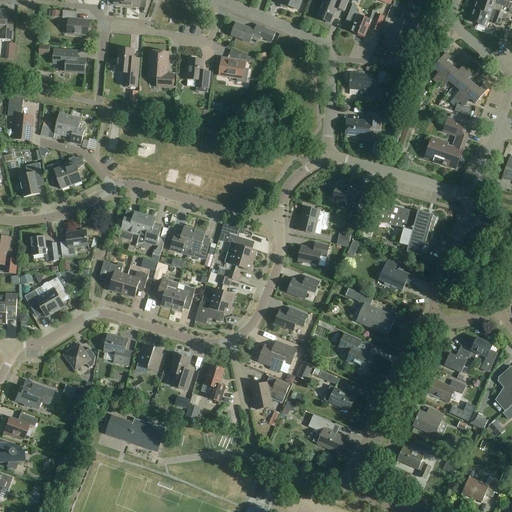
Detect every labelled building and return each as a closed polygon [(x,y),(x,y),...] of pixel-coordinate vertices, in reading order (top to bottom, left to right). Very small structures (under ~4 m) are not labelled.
[(127,0),(127,7),(140,8),(140,0),(145,0),(147,0),(146,0),(127,0)] [(250,0),(242,0),(240,6),(252,12),(257,3),(250,0)] [(301,2),(301,0),(281,0),(280,3),(298,11),(302,2),(301,2)] [(319,7),(310,4),(311,0),(304,0),(297,19),(313,24),(319,7)] [(344,12),(348,0),(336,0),(336,2),(330,0),(324,0),(317,18),(331,24),(337,9),(344,12)] [(493,10),(496,4),(503,7),(505,1),(504,0),(484,0),(475,0),(472,9),(502,19),(504,14),(493,10)] [(505,1),(503,7),(502,7),(510,10),(511,4),(505,1)] [(347,21),(355,24),(351,32),(358,35),(357,36),(364,38),(369,27),(371,28),(371,29),(378,32),(384,17),(373,13),(370,20),(358,16),(354,5),(347,21)] [(500,25),(502,19),(472,9),(468,21),(487,28),(489,21),(500,25)] [(0,11),(0,39),(12,40),(13,23),(8,22),(9,12),(0,11)] [(68,34),(88,36),(89,21),(76,20),(77,12),(63,11),(62,19),(69,20),(68,34)] [(424,12),(419,24),(423,26),(428,28),(429,25),(432,15),(425,13),(424,12)] [(417,43),(423,26),(419,24),(414,22),(410,33),(406,32),(406,31),(392,25),(384,45),(398,51),(404,37),(408,38),(407,39),(417,43)] [(236,23),(231,36),(250,44),(252,37),(259,40),(260,37),(266,40),(266,41),(271,43),(276,33),(269,30),(257,25),(254,31),(236,23)] [(428,28),(423,26),(417,43),(421,45),(428,28)] [(499,39),(506,42),(510,31),(503,29),(499,39)] [(376,49),(380,43),(372,36),(367,42),(376,49)] [(50,46),(40,46),(39,53),(50,54),(50,46)] [(118,49),(116,73),(124,74),(123,87),(137,88),(138,74),(132,74),(133,58),(134,50),(118,49)] [(54,51),(53,58),(53,64),(52,64),(60,65),(66,65),(65,72),(71,73),(71,75),(76,75),(76,73),(85,74),(86,60),(78,59),(74,59),(74,52),(61,51),(54,51)] [(157,88),(173,89),(174,74),(167,74),(169,53),(150,52),(148,78),(157,78),(157,88)] [(237,52),(234,60),(246,62),(249,63),(250,57),(237,52)] [(433,80),(438,85),(453,68),(447,63),(451,58),(446,54),(434,69),(439,73),(433,80)] [(183,79),(187,80),(197,81),(196,92),(208,93),(208,89),(210,73),(203,72),(204,61),(197,61),(196,59),(195,58),(192,58),(191,59),(190,60),(189,60),(187,73),(184,72),(183,79)] [(246,84),(248,76),(244,75),(246,62),(234,60),(222,58),(219,76),(237,79),(236,82),(246,84)] [(450,82),(455,86),(467,72),(463,68),(458,72),(453,68),(438,85),(443,89),(450,82)] [(455,98),(459,102),(474,85),(468,81),(472,76),(467,72),(455,86),(461,91),(455,98)] [(351,74),(349,90),(350,90),(350,95),(357,96),(357,90),(365,91),(364,96),(377,97),(377,99),(384,100),(385,86),(378,85),(378,91),(372,90),(373,76),(351,74)] [(474,85),(459,102),(464,107),(470,100),(476,104),(489,89),(484,85),(479,90),(474,85)] [(22,116),(23,106),(23,100),(10,97),(9,104),(8,116),(16,117),(14,139),(30,141),(33,117),(22,116)] [(457,105),(455,112),(458,113),(468,117),(471,109),(457,105)] [(41,136),(48,138),(53,139),(55,134),(65,137),(70,117),(59,114),(57,124),(51,123),(50,128),(47,128),(43,127),(41,136)] [(379,131),(380,115),(367,114),(366,121),(347,120),(346,137),(372,140),(373,130),(379,131)] [(70,117),(65,137),(72,138),(70,144),(81,146),(84,131),(79,130),(81,120),(70,117)] [(425,159),(456,170),(471,127),(448,119),(443,132),(457,137),(453,149),(447,147),(448,145),(432,139),(425,159)] [(405,128),(398,147),(405,149),(411,131),(405,128)] [(71,165),(65,167),(72,186),(82,182),(78,170),(85,164),(81,160),(73,158),(69,160),(71,165)] [(501,177),(511,181),(511,160),(507,159),(501,177)] [(19,176),(24,198),(39,195),(36,180),(43,178),(40,164),(26,167),(27,174),(19,176)] [(61,190),(72,186),(65,167),(59,169),(57,164),(47,168),(52,182),(58,180),(61,190)] [(344,210),(361,214),(364,203),(355,200),(358,192),(337,186),(333,199),(347,203),(344,210)] [(432,234),(436,219),(382,203),(376,221),(388,225),(388,228),(393,230),(394,226),(413,232),(412,236),(406,234),(403,242),(409,243),(407,253),(422,257),(429,233),(432,234)] [(303,208),(298,231),(314,234),(320,236),(321,231),(322,231),(323,226),(322,225),(325,213),(319,212),(319,211),(303,208)] [(133,234),(139,236),(145,216),(134,213),(133,219),(125,217),(119,238),(131,242),(133,234)] [(154,225),(155,223),(156,219),(145,216),(139,236),(140,236),(137,244),(139,244),(143,244),(144,243),(156,246),(160,234),(152,232),(154,225)] [(181,254),(187,256),(195,231),(184,228),(183,232),(182,234),(181,238),(175,236),(170,251),(181,254)] [(62,257),(69,256),(75,255),(74,248),(88,246),(86,231),(66,234),(67,242),(60,243),(62,257)] [(195,231),(187,256),(205,261),(209,246),(202,244),(205,234),(195,231)] [(236,246),(233,255),(254,261),(257,251),(243,247),(246,240),(230,235),(227,243),(236,246)] [(46,248),(44,236),(37,237),(37,238),(31,239),(32,249),(31,250),(32,257),(46,255),(47,260),(50,260),(51,262),(59,261),(56,243),(48,244),(49,248),(46,248)] [(0,264),(5,266),(4,273),(16,274),(18,260),(7,258),(10,239),(0,237),(0,264)] [(326,258),(329,247),(315,243),(314,249),(301,247),(298,262),(318,266),(321,257),(326,258)] [(224,263),(230,265),(250,271),(254,261),(233,255),(227,253),(224,263)] [(210,268),(213,256),(208,254),(205,266),(210,268)] [(157,263),(150,261),(147,270),(154,272),(157,263)] [(396,271),(394,270),(396,265),(387,261),(378,280),(391,286),(391,288),(395,290),(396,289),(402,291),(406,284),(409,285),(413,277),(397,269),(396,271)] [(106,281),(109,272),(114,274),(109,291),(122,295),(127,276),(121,274),(123,268),(122,266),(118,265),(117,266),(104,262),(99,279),(106,281)] [(165,275),(168,266),(158,264),(154,280),(160,281),(162,274),(165,275)] [(219,276),(225,278),(227,271),(219,268),(218,273),(217,275),(219,276)] [(225,278),(232,280),(239,282),(241,275),(227,271),(225,278)] [(135,278),(127,276),(122,295),(134,299),(138,287),(144,289),(148,276),(137,272),(135,278)] [(19,278),(21,285),(22,286),(33,282),(31,275),(28,275),(19,278)] [(191,285),(198,287),(201,277),(194,275),(191,285)] [(219,276),(216,283),(230,287),(232,280),(225,278),(219,276)] [(315,294),(319,282),(306,277),(303,283),(293,279),(287,293),(305,300),(308,291),(315,294)] [(45,295),(56,313),(65,307),(61,301),(68,297),(57,278),(49,283),(47,283),(44,285),(43,286),(41,288),(45,295)] [(163,280),(158,295),(164,296),(163,299),(162,303),(161,306),(172,310),(177,290),(179,285),(179,284),(169,281),(168,282),(163,280)] [(177,290),(172,310),(182,313),(185,303),(191,304),(195,290),(185,287),(183,292),(177,290)] [(215,289),(212,299),(232,305),(235,295),(215,289)] [(348,289),(345,296),(358,302),(361,295),(348,289)] [(45,295),(39,298),(35,291),(25,297),(37,317),(44,313),(47,318),(56,313),(45,295)] [(0,324),(6,324),(7,316),(16,317),(17,300),(6,300),(6,297),(0,296),(0,324)] [(201,302),(197,315),(208,318),(214,320),(221,322),(223,313),(225,314),(229,315),(232,305),(212,299),(210,305),(204,303),(201,302)] [(394,318),(369,307),(365,305),(357,322),(386,336),(394,318)] [(280,312),(274,324),(293,332),(296,324),(303,327),(308,316),(294,311),(290,309),(287,315),(280,312)] [(333,332),(335,328),(320,321),(318,326),(333,332)] [(367,369),(373,356),(358,349),(361,342),(349,336),(345,334),(339,347),(350,352),(346,362),(353,365),(353,363),(367,369)] [(128,340),(108,335),(105,345),(104,346),(103,349),(104,351),(104,353),(115,355),(113,364),(128,367),(132,352),(125,351),(128,340)] [(484,359),(485,358),(486,359),(481,369),(489,373),(498,354),(490,351),(492,347),(476,339),(472,349),(471,351),(476,354),(479,355),(479,357),(484,359)] [(265,346),(258,362),(271,367),(270,369),(279,373),(280,372),(283,363),(290,366),(296,350),(281,344),(278,351),(273,349),(265,346)] [(471,351),(472,349),(462,344),(456,357),(450,354),(444,366),(460,374),(466,362),(471,364),(476,354),(471,351)] [(85,352),(80,345),(71,351),(70,350),(63,355),(68,363),(69,362),(75,371),(86,364),(89,369),(94,366),(95,357),(90,349),(85,352)] [(148,370),(157,373),(163,355),(153,352),(155,348),(143,345),(137,364),(149,367),(148,370)] [(315,365),(318,356),(307,352),(304,360),(315,365)] [(175,355),(170,373),(175,375),(171,386),(187,391),(193,372),(186,370),(190,359),(188,359),(187,357),(182,355),(180,356),(175,355)] [(303,362),(297,377),(307,381),(313,367),(303,362)] [(211,366),(205,385),(204,385),(202,392),(210,394),(208,399),(221,403),(225,387),(220,385),(224,370),(211,366)] [(313,375),(319,377),(321,371),(316,369),(313,375)] [(496,403),(505,413),(511,406),(511,369),(499,380),(498,382),(505,390),(496,403)] [(337,386),(340,380),(321,371),(319,377),(337,386)] [(288,374),(285,382),(292,385),(296,377),(288,374)] [(251,387),(256,410),(272,407),(271,399),(282,404),(290,385),(277,380),(270,377),(268,384),(251,387)] [(462,395),(466,387),(452,381),(449,387),(434,379),(427,394),(448,404),(454,391),(462,395)] [(48,405),(53,392),(38,386),(32,384),(30,390),(20,387),(15,402),(23,404),(24,407),(27,408),(30,407),(37,410),(40,402),(48,405)] [(324,401),(329,403),(328,403),(349,412),(355,398),(335,389),(335,388),(330,386),(324,401)] [(189,407),(191,408),(194,409),(196,409),(200,397),(193,395),(189,407)] [(187,410),(190,400),(178,397),(175,406),(187,410)] [(287,402),(285,407),(290,409),(294,411),(296,406),(287,402)] [(511,406),(505,413),(503,414),(504,415),(509,421),(511,417),(511,406)] [(470,410),(462,407),(457,418),(466,422),(470,410)] [(215,414),(203,410),(202,415),(214,419),(215,414)] [(412,427),(434,437),(443,416),(432,411),(429,417),(419,412),(412,427)] [(480,418),(482,416),(475,413),(470,424),(483,430),(488,421),(480,418)] [(34,427),(37,420),(26,416),(23,423),(9,418),(3,433),(23,440),(29,425),(34,427)] [(112,416),(106,435),(134,445),(135,442),(146,446),(145,448),(157,452),(165,429),(137,420),(136,424),(112,416)] [(338,454),(345,437),(332,431),(335,425),(314,416),(309,427),(324,433),(318,445),(338,454)] [(489,427),(498,438),(504,432),(495,421),(489,427)] [(20,451),(21,447),(0,441),(0,442),(0,448),(3,450),(2,454),(0,453),(0,463),(8,463),(7,467),(14,470),(16,462),(24,462),(23,451),(20,451)] [(426,480),(431,468),(421,463),(424,455),(404,446),(397,461),(421,471),(419,476),(426,480)] [(453,475),(456,469),(447,465),(444,470),(453,475)] [(405,466),(399,477),(407,481),(413,470),(405,466)] [(0,492),(1,489),(7,492),(12,478),(1,474),(0,477),(0,492)] [(493,498),(500,482),(489,477),(486,486),(470,479),(470,477),(462,495),(462,496),(463,494),(482,502),(481,504),(482,504),(486,495),(493,498)] [(32,492),(33,492),(39,494),(39,495),(42,488),(34,485),(32,492)] [(253,499),(260,501),(264,487),(258,485),(253,499)]
